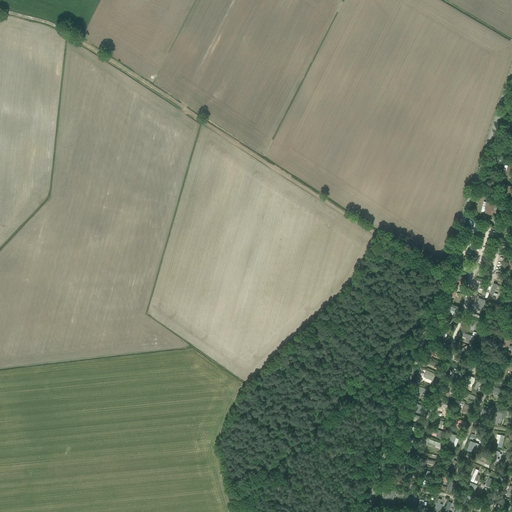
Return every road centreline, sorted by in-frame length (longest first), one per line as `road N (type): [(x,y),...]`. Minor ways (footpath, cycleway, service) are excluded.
road 1 (track): [(0,11),(50,24),(446,271)]
road 2 (unclassified): [(366,511),(511,74)]
